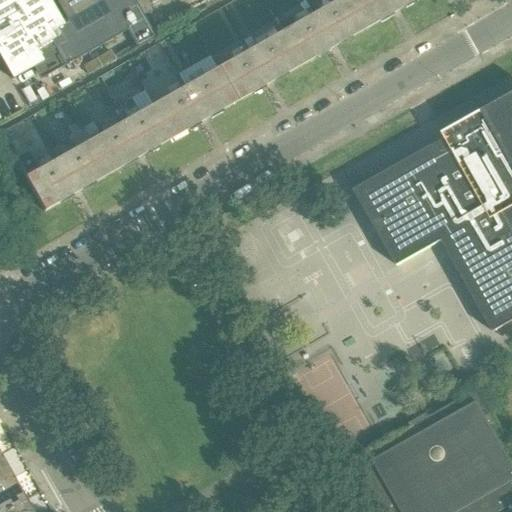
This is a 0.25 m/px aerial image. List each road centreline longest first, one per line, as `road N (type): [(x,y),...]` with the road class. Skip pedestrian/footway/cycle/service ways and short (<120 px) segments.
road 1 (residential): [(0,311),(511,18)]
road 2 (residential): [(85,511),(0,361)]
